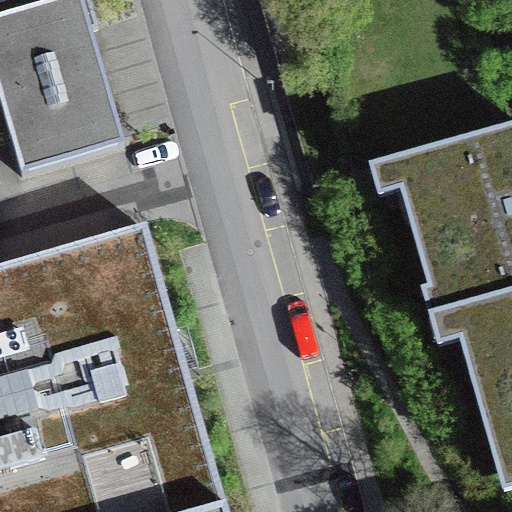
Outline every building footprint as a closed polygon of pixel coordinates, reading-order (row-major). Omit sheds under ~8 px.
[(358,180),(511,133),(511,129),(474,0),(260,0),(280,65),(319,57),(358,180)] [(112,160),(64,16),(0,33),(0,124),(19,186),(112,160)] [(511,301),(511,133),(358,180),(370,217),(396,209),(432,326),(511,301)] [(0,511),(219,511),(140,231),(0,270),(0,511)] [(511,301),(432,326),(417,334),(428,366),(448,366),(488,484),(511,477),(511,301)]
